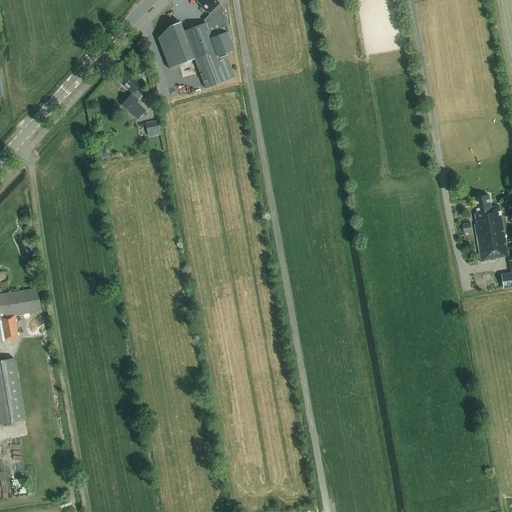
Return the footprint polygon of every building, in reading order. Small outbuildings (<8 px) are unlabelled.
[(171,71),(196,61),(206,89),(235,77),(226,54),(234,51),(227,34),(229,33),(227,18),(222,13),(225,10),(214,0),(198,0),(197,1),(203,7),(201,8),(205,12),(206,11),(209,13),(210,13),(211,14),(204,20),(205,23),(184,31),(180,24),(171,28),(158,41),(171,71)] [(133,93),(122,105),(122,106),(137,119),(145,110),(136,102),(142,96),(136,90),(141,85),(133,78),(132,79),(126,73),(119,79),(125,84),(124,85),(133,93)] [(148,138),(160,135),(157,121),(144,124),(148,138)] [(107,157),(105,146),(98,147),(100,158),(107,157)] [(480,260),(508,255),(500,206),(491,208),(488,195),(474,197),(476,213),(474,213),(475,220),(473,221),(480,260)] [(511,287),(511,260),(509,261),(511,273),(501,275),(503,289),(511,287)] [(0,341),(19,339),(15,315),(41,311),(37,289),(0,295),(0,341)] [(0,360),(0,424),(26,420),(15,358),(0,360)]
